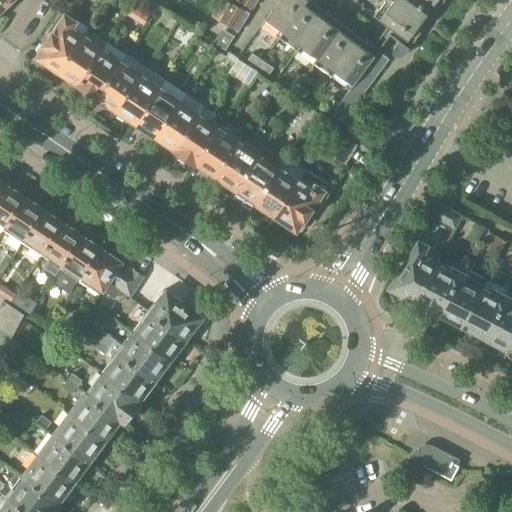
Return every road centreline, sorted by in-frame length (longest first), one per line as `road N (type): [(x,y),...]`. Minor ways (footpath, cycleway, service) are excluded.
road 1 (secondary): [(195,239),(0,104)]
road 2 (tertiary): [(350,374),(511,445)]
road 3 (tertiary): [(511,419),(359,349)]
road 4 (residential): [(243,425),(163,448),(116,511)]
road 5 (tertiary): [(431,138),(511,25)]
